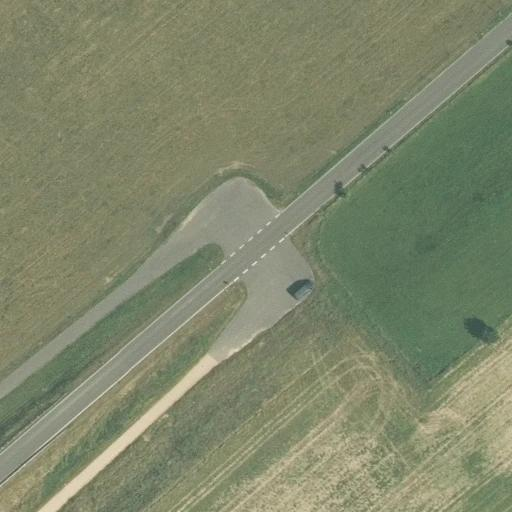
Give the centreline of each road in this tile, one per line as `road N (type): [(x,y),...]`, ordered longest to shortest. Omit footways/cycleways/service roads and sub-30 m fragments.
road 1 (track): [(0,393),(213,221),(233,217),(277,279),(279,299),(50,511)]
road 2 (residential): [(511,29),(0,466)]
